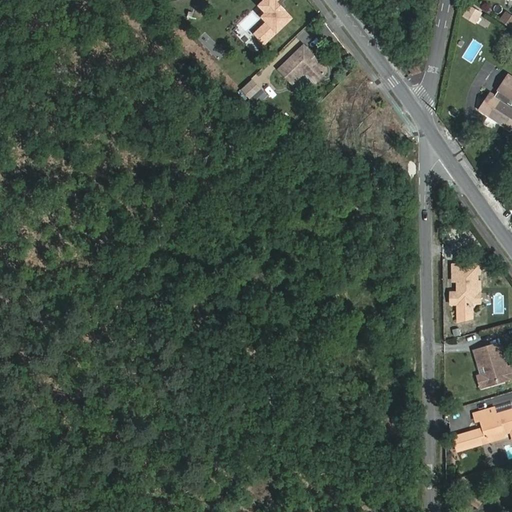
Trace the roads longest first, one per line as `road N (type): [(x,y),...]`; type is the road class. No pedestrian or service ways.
road 1 (tertiary): [(432,511),(424,123)]
road 2 (tertiary): [(333,0),(424,123)]
road 3 (tertiary): [(424,123),(511,238)]
road 4 (tertiary): [(424,123),(447,0)]
